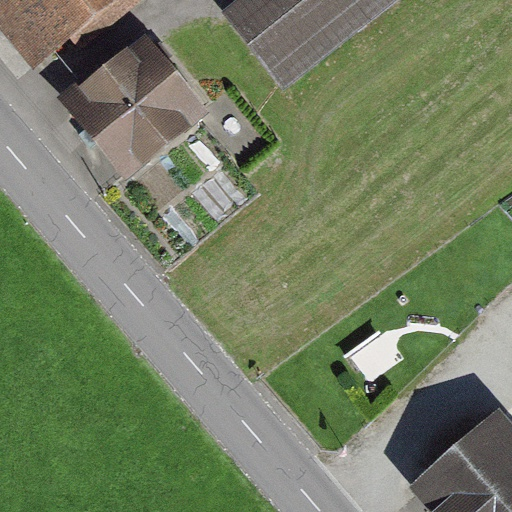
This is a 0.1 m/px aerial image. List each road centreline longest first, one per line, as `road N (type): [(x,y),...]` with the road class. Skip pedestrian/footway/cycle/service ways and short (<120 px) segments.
road 1 (tertiary): [(0,138),(319,511)]
road 2 (track): [(511,344),(313,504)]
road 3 (track): [(164,0),(0,129)]
